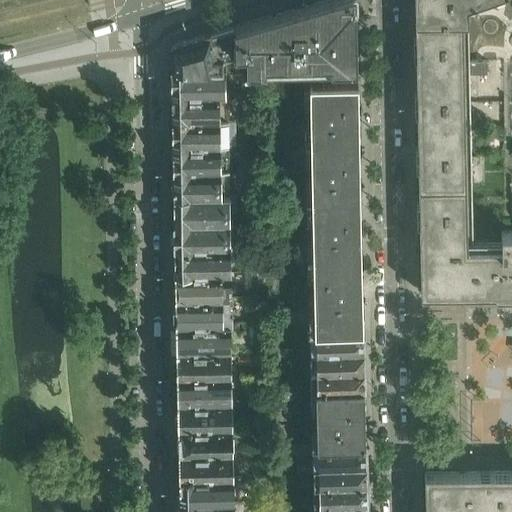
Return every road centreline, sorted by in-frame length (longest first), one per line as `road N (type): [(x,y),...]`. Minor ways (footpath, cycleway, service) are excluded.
road 1 (residential): [(395,511),(385,0)]
road 2 (residential): [(147,511),(137,18)]
road 3 (tertiary): [(0,53),(137,18)]
